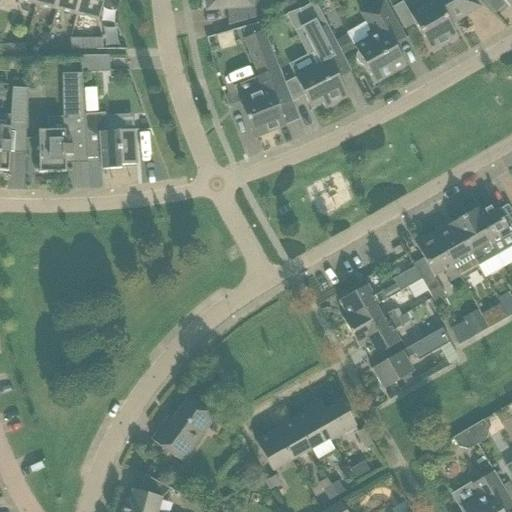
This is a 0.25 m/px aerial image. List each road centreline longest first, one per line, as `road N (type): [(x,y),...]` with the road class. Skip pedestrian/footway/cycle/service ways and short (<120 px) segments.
road 1 (residential): [(212,187),(370,126),(511,46)]
road 2 (residential): [(86,511),(143,391),(191,335),(267,284)]
road 3 (residential): [(267,284),(511,152)]
road 4 (residential): [(0,207),(111,203),(212,187)]
road 5 (residential): [(212,187),(157,0)]
